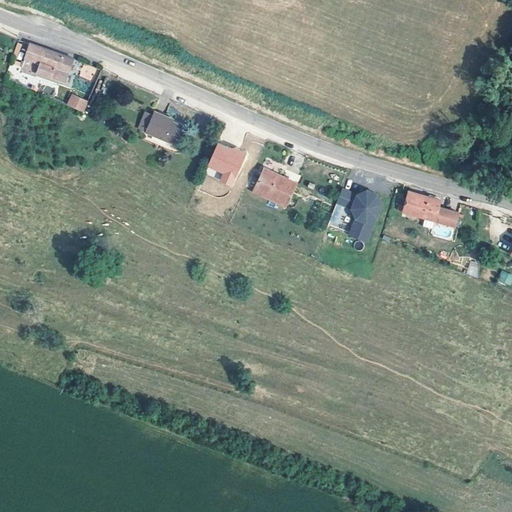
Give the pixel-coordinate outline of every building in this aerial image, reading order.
[(17,42),(14,58),(23,60),(26,44),(17,42)] [(65,83),(73,58),(31,44),(23,68),(65,83)] [(78,76),(92,81),(97,68),(83,63),(78,76)] [(69,96),(65,107),(79,113),(85,103),(69,96)] [(157,112),(150,127),(177,139),(185,122),(171,115),(172,113),(159,108),(157,112)] [(143,124),(150,127),(157,112),(150,109),(143,124)] [(218,141),(205,173),(213,176),(215,171),(221,174),(218,182),(233,187),(246,152),(218,141)] [(285,198),(295,178),(266,162),(255,182),(285,198)] [(348,230),(364,238),(383,202),(375,194),(365,191),(355,196),(340,188),(334,202),(349,209),(354,218),(348,230)] [(409,192),(404,211),(449,224),(453,210),(435,205),(437,199),(409,192)] [(411,228),(410,233),(421,236),(422,232),(419,231),(421,225),(415,224),(414,228),(411,228)] [(469,261),(467,275),(478,276),(479,262),(469,261)] [(498,282),(511,286),(511,285),(511,273),(500,271),(498,282)]
